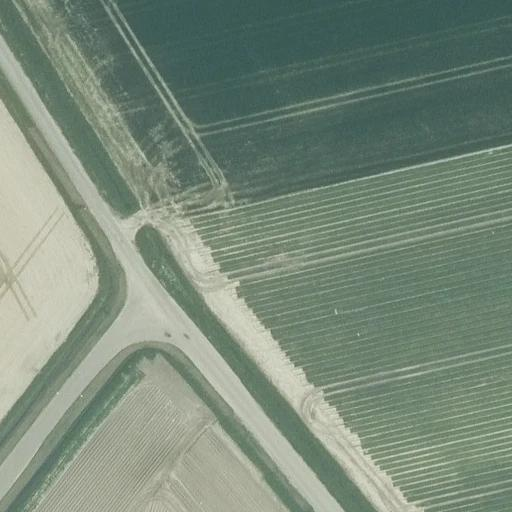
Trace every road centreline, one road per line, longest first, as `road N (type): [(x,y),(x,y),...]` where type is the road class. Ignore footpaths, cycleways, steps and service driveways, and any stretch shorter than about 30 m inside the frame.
road 1 (unclassified): [(157,306),(0,51)]
road 2 (unclassified): [(328,511),(157,306)]
road 3 (unclassified): [(0,488),(106,352),(157,306)]
